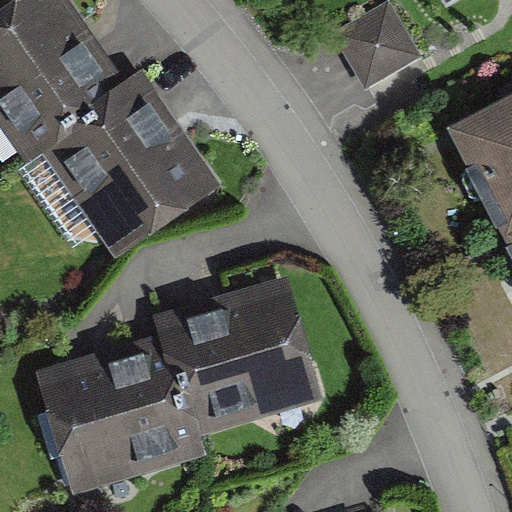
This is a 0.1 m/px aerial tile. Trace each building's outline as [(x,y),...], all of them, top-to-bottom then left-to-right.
[(100,62),(55,0),(28,0),(0,20),(0,125),(25,161),(40,149),(121,92),(100,62)] [(489,0),(405,0),(424,34),(489,0)] [(377,27),(315,64),(349,120),(410,83),(377,27)] [(170,114),(144,76),(121,92),(40,149),(117,258),(220,185),(170,114)] [(511,100),(427,147),(487,258),(511,244),(511,100)] [(511,244),(487,258),(511,303),(511,244)] [(181,481),(308,439),(264,306),(137,348),(181,481)] [(51,511),(86,511),(181,481),(137,348),(11,390),(51,511)]
